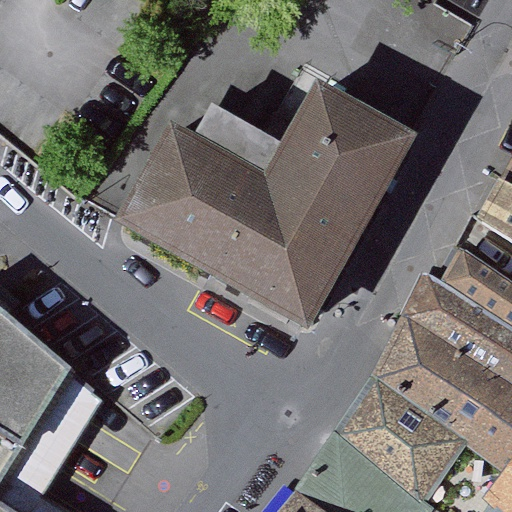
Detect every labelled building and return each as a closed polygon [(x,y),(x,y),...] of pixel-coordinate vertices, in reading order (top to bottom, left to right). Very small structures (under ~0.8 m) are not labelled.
[(305,333),(416,136),(414,135),(317,80),(280,143),(269,137),(214,106),(196,137),(170,122),(112,223),(305,333)] [(511,266),(465,235),(439,290),(511,333),(511,266)] [(0,511),(101,511),(68,491),(132,386),(10,282),(0,295),(0,511)] [(511,410),(511,333),(439,290),(430,285),(403,341),(506,406),(511,410)] [(511,410),(506,406),(403,341),(365,399),(511,505),(511,410)] [(509,511),(511,508),(511,505),(365,399),(328,463),(384,511),(509,511)] [(292,511),(383,511),(328,463),(292,511)]
